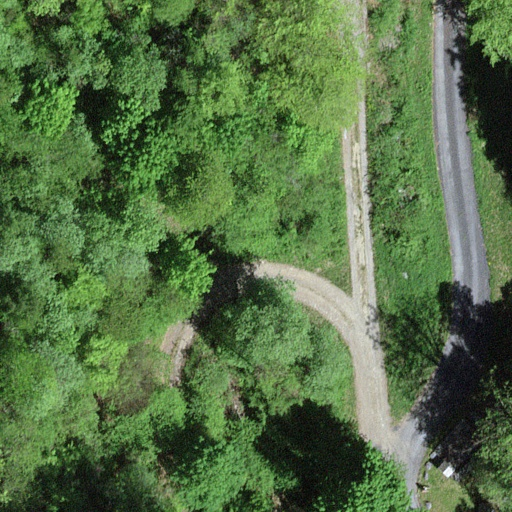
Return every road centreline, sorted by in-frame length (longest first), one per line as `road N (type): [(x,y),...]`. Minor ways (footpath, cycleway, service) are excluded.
road 1 (track): [(448,0),(462,347),(390,471),(403,511)]
road 2 (track): [(390,471),(367,442),(352,50),(343,0)]
road 3 (track): [(213,511),(211,471),(259,426),(317,419),(367,442)]
